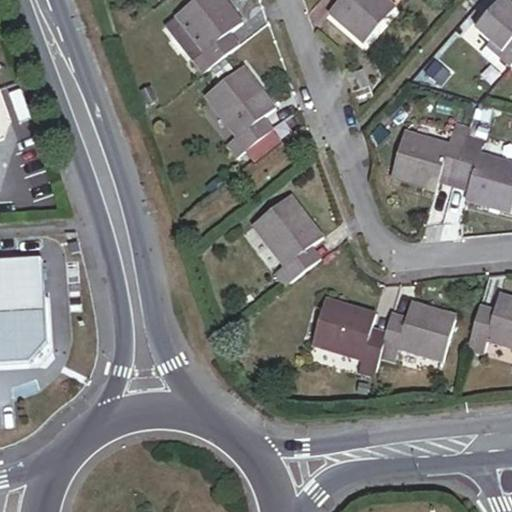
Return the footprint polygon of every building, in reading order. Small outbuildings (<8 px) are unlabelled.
[(235,52),(225,39),(244,24),(225,0),(197,0),(176,17),(177,17),(162,28),(191,64),(193,62),(204,76),(212,69),(227,58),(235,52)] [(344,0),(329,16),(363,47),(397,10),(385,0),(344,0)] [(511,7),(503,0),(502,0),(475,31),(503,55),(498,60),(509,70),(511,66),(511,7)] [(227,58),(212,69),(221,81),(236,69),(227,58)] [(266,118),(276,110),(245,69),(206,99),(237,140),(228,147),(238,161),(248,153),(270,136),(260,123),(266,118)] [(370,89),(353,95),(357,108),(374,102),(370,89)] [(270,136),(248,153),(258,166),(287,144),(266,118),(260,123),(270,136)] [(401,131),(390,120),(374,137),(385,148),(401,131)] [(456,124),(453,134),(468,139),(471,128),(456,124)] [(458,178),(468,139),(453,134),(450,146),(405,134),(391,182),(434,194),(440,173),(458,178)] [(509,216),(511,206),(511,165),(481,156),(484,143),(468,139),(458,178),(472,182),(466,203),(509,216)] [(307,252),(324,239),(292,198),(254,228),(285,268),(275,276),(285,289),(317,264),(307,252)] [(0,264),(0,366),(31,365),(47,345),(43,262),(0,264)] [(511,300),(500,297),(494,319),(479,315),(468,353),(484,358),(487,346),(511,352),(511,300)] [(380,361),(385,341),(370,336),(375,317),(326,303),(313,349),(362,363),(358,376),(374,380),(380,361)] [(442,365),(455,318),(413,305),(407,327),(391,322),(385,341),(380,361),(396,366),(399,353),(442,365)]
